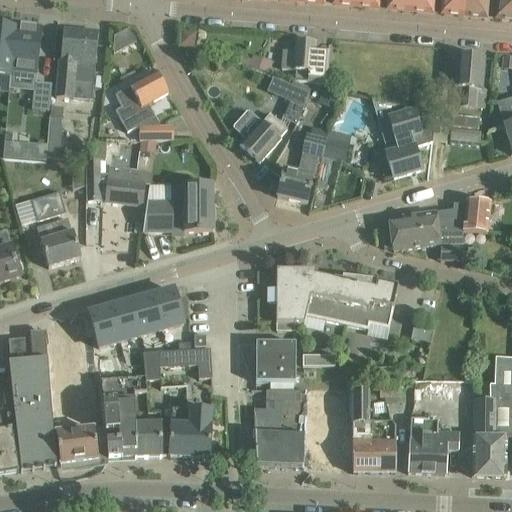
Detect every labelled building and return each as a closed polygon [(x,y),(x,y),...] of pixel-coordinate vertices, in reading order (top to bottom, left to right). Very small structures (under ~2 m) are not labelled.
[(355,10),(356,0),(332,0),(332,8),(355,10)] [(356,0),(355,10),(379,12),(380,0),(356,0)] [(410,0),(386,0),(385,13),(409,15),(410,0)] [(410,0),(409,15),(434,17),(435,0),(410,0)] [(464,19),(465,0),(441,0),(440,17),(464,19)] [(465,0),(464,19),(487,21),(489,0),(465,0)] [(511,23),(511,0),(496,0),(494,22),(511,23)] [(15,31),(11,75),(35,77),(37,77),(42,29),(15,26),(15,31)] [(0,28),(0,77),(10,79),(11,79),(11,75),(15,31),(0,28)] [(93,103),(94,88),(98,34),(64,31),(58,100),(93,103)] [(191,47),(191,32),(179,32),(179,47),(191,47)] [(330,52),(316,51),(316,45),(295,43),(294,54),(284,53),(282,73),(295,74),(294,83),(327,86),(330,52)] [(273,64),(252,57),(249,68),(269,75),(273,64)] [(458,108),(485,110),(486,92),(482,91),(484,60),(457,58),(455,90),(459,90),(458,108)] [(511,60),(503,59),(502,71),(511,72),(511,60)] [(160,129),(148,106),(168,96),(157,74),(130,88),(130,89),(115,97),(122,109),(115,113),(127,135),(139,129),(139,144),(173,144),(173,128),(160,129)] [(34,94),(32,112),(49,114),(52,87),(35,85),(34,94)] [(289,103),(282,121),(296,127),(310,95),(291,87),(285,102),(289,103)] [(511,100),(497,105),(500,115),(502,114),(506,127),(504,128),(511,153),(511,100)] [(432,145),(435,125),(436,117),(379,103),(379,104),(372,102),(379,125),(384,123),(389,140),(382,142),(389,169),(393,180),(393,182),(421,173),(415,150),(432,145)] [(64,110),(51,109),(50,121),(63,122),(64,110)] [(248,114),(233,131),(245,142),(239,148),(259,166),(282,142),(281,141),(289,132),(270,115),(262,124),(260,125),(248,114)] [(479,119),(453,116),(451,128),(477,131),(479,119)] [(59,127),(49,126),(47,148),(46,159),(57,160),(59,127)] [(452,130),(451,141),(480,144),(482,134),(452,130)] [(284,172),(277,200),(307,207),(313,180),(317,181),(322,158),(326,144),(329,135),(313,131),(311,138),(307,137),(302,157),(305,157),(300,176),(284,172)] [(344,163),(348,147),(350,137),(330,133),(329,135),(326,144),(322,158),(344,163)] [(86,162),(86,204),(106,204),(142,208),(145,187),(150,188),(151,176),(111,171),(110,177),(105,177),(105,163),(107,145),(97,144),(95,162),(86,162)] [(47,148),(36,147),(35,162),(46,163),(46,159),(47,148)] [(389,169),(380,171),(383,183),(393,180),(389,169)] [(184,235),(213,235),(213,232),(214,232),(214,208),(213,208),(213,188),(171,188),(171,205),(147,205),(143,235),(172,235),(172,234),(184,234),(184,235)] [(31,202),(37,225),(66,217),(59,194),(31,202)] [(487,205),(487,202),(476,202),(476,204),(466,204),(465,208),(454,208),(454,213),(436,216),(438,232),(463,232),(463,234),(487,235),(490,205),(487,205)] [(390,228),(381,229),(384,252),(393,251),(393,254),(440,248),(463,248),(463,234),(463,232),(438,232),(436,216),(402,220),(402,222),(390,223),(390,228)] [(81,261),(75,242),(73,234),(72,234),(68,221),(36,230),(48,271),(81,261)] [(0,285),(20,279),(11,250),(6,235),(0,236),(0,285)] [(316,272),(308,272),(276,272),(276,326),(294,326),(304,326),(305,319),(314,277),(316,272)] [(343,327),(352,285),(314,277),(305,319),(343,327)] [(389,331),(394,308),(398,289),(377,284),(375,290),(352,285),(343,327),(368,333),(369,327),(389,331)] [(174,293),(152,299),(162,333),(184,327),(174,293)] [(152,299),(131,304),(141,339),(162,333),(152,299)] [(131,304),(110,310),(120,345),(141,339),(131,304)] [(110,310),(89,316),(98,351),(120,345),(110,310)] [(52,347),(89,336),(86,317),(49,328),(52,347)] [(294,334),(294,326),(276,326),(276,334),(294,334)] [(411,342),(431,346),(433,333),(413,329),(411,342)] [(28,363),(9,365),(21,475),(23,475),(23,473),(32,472),(32,473),(34,473),(34,471),(43,470),(43,471),(45,471),(45,469),(54,468),(54,469),(56,469),(45,334),(26,336),(28,363)] [(60,468),(109,462),(103,403),(103,395),(102,387),(101,380),(99,359),(92,360),(89,336),(52,347),(56,375),(53,376),(59,425),(55,426),(60,468)] [(194,338),(194,350),(206,349),(205,338),(194,338)] [(189,353),(189,345),(177,346),(177,354),(189,353)] [(296,345),(256,345),(255,385),(295,386),(296,345)] [(198,382),(212,381),(210,352),(191,353),(189,353),(177,354),(157,355),(158,371),(160,371),(197,369),(198,382)] [(160,384),(160,371),(158,371),(157,355),(143,356),(145,385),(160,384)] [(319,369),(319,358),(302,358),(303,369),(319,369)] [(319,358),(319,369),(335,369),(335,358),(319,358)] [(511,362),(496,361),(496,388),(491,388),(490,402),(474,402),(473,479),(505,481),(505,480),(506,480),(506,470),(505,470),(505,440),(511,440),(511,362)] [(113,379),(101,380),(102,387),(114,386),(113,379)] [(398,400),(398,383),(380,383),(379,400),(398,400)] [(304,394),(301,471),(353,474),(352,445),(352,395),(352,384),(329,384),(328,394),(305,394),(304,394)] [(147,413),(145,395),(145,385),(135,385),(135,406),(137,461),(161,460),(161,459),(161,438),(161,413),(147,413)] [(114,394),(114,386),(102,387),(103,395),(114,394)] [(297,394),(286,394),(266,393),(266,413),(254,412),(255,436),(256,469),(277,470),(301,471),(304,394),(297,394)] [(115,402),(114,394),(103,395),(103,403),(115,402)] [(369,476),(369,424),(369,394),(352,395),(352,445),(353,474),(353,476),(369,476)] [(109,462),(137,461),(135,406),(118,407),(117,402),(115,402),(103,403),(109,462)] [(186,461),(188,412),(171,411),(170,439),(161,438),(161,459),(169,459),(169,461),(186,461)] [(0,478),(19,475),(8,412),(0,412),(0,478)] [(212,413),(192,412),(188,412),(186,461),(209,462),(212,413)] [(459,453),(459,436),(437,435),(438,423),(411,421),(410,445),(409,445),(408,476),(446,478),(447,452),(459,453)] [(395,429),(391,425),(369,424),(369,476),(395,476),(395,446),(395,429)]
